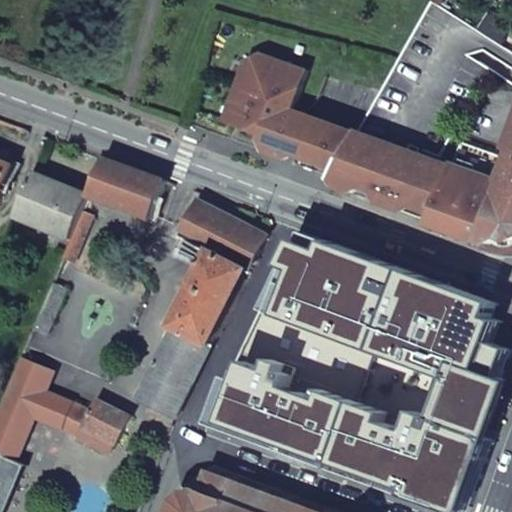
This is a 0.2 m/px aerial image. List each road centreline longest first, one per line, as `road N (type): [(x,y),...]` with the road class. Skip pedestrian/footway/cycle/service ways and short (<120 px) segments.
road 1 (primary): [(0,92),(295,202)]
road 2 (residential): [(187,428),(295,202)]
road 3 (unknown): [(183,160),(243,55),(275,56),(358,100)]
road 4 (residential): [(413,511),(187,428)]
road 5 (primary): [(295,202),(511,287)]
